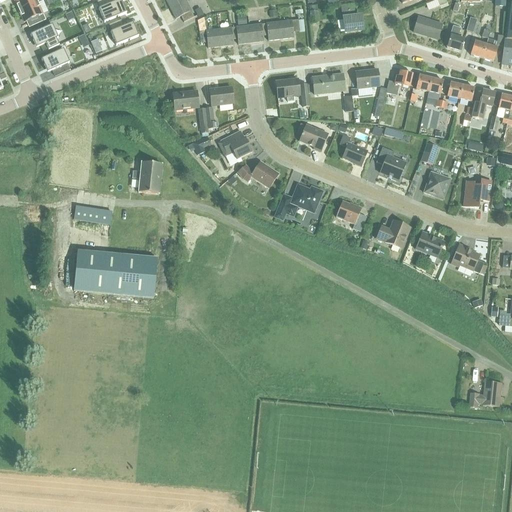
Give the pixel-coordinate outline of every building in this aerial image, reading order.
[(14,0),(19,11),(37,3),(42,1),(42,0),(14,0)] [(102,0),(97,3),(99,9),(98,10),(104,23),(126,14),(123,7),(122,4),(121,0),(118,1),(116,2),(112,4),(110,0),(102,0)] [(185,0),(170,8),(176,19),(181,17),(184,23),(194,17),(185,0)] [(45,21),(37,3),(19,11),(24,23),(26,22),(29,28),(45,21)] [(346,32),(362,30),(361,18),(354,19),(352,5),(342,6),(346,32)] [(311,24),(319,23),(317,11),(309,12),(311,24)] [(71,13),(65,16),(68,21),(74,19),(71,13)] [(246,17),(238,18),(239,25),(247,24),(246,17)] [(204,18),(197,22),(198,27),(199,30),(200,37),(200,44),(207,43),(208,49),(221,48),(219,30),(206,31),(206,28),(205,28),(204,18)] [(418,18),(413,33),(437,41),(442,25),(418,18)] [(473,34),(477,21),(470,19),(466,32),(473,34)] [(121,20),(108,26),(111,32),(110,33),(116,46),(138,37),(135,31),(134,27),(133,24),(130,25),(128,26),(126,26),(124,27),(122,24),(121,20)] [(291,21),(279,23),(281,40),(293,39),(293,32),(299,31),(298,21),(291,22),(291,21)] [(267,25),(264,25),(265,36),(268,35),(269,42),(281,40),(279,23),(267,24),(267,25)] [(91,32),(87,25),(82,27),(85,34),(91,32)] [(261,25),(249,26),(251,44),(263,42),(263,36),(265,36),(264,25),(261,25)] [(30,35),(30,36),(33,42),(36,49),(38,48),(46,44),(48,50),(49,51),(55,48),(57,47),(59,46),(58,43),(56,40),(58,39),(52,26),(30,35)] [(236,28),(234,29),(235,39),(238,39),(239,45),(251,44),(249,26),(236,28)] [(231,28),(219,30),(221,48),(233,46),(233,40),(235,39),(234,29),(231,29),(231,28)] [(461,53),(464,41),(457,39),(460,30),(453,28),(447,49),(461,53)] [(484,30),(482,38),(487,39),(490,32),(484,30)] [(503,48),(504,40),(505,37),(498,37),(497,47),(503,48)] [(486,46),(482,59),(494,63),(498,49),(496,49),(493,48),(495,41),(488,39),(486,46)] [(102,51),(97,40),(91,43),(95,54),(96,54),(102,52),(102,51)] [(511,41),(504,40),(503,48),(501,64),(511,64),(511,41)] [(482,59),(486,46),(475,42),(471,56),(482,59)] [(44,59),(41,60),(44,66),(46,69),(48,73),(50,72),(51,72),(51,71),(57,69),(61,67),(61,68),(63,72),(64,74),(70,71),(69,68),(67,64),(69,63),(66,58),(63,50),(58,53),(56,54),(47,57),(44,59)] [(356,74),(358,89),(379,87),(377,71),(356,74)] [(388,82),(386,90),(385,94),(397,97),(399,87),(409,89),(412,75),(400,72),(399,78),(396,77),(394,84),(388,82)] [(314,95),(345,92),(343,75),(312,79),(314,95)] [(428,93),(431,79),(419,77),(416,90),(428,93)] [(443,82),(431,79),(428,93),(440,96),(443,82)] [(297,81),(276,84),(278,99),(287,98),(287,103),(294,102),(293,97),(299,96),(297,81)] [(459,100),(462,86),(450,84),(447,97),(459,100)] [(303,108),(309,108),(306,85),(300,86),(303,108)] [(474,89),(462,86),(459,100),(471,103),(474,89)] [(380,88),(376,107),(382,108),(385,94),(386,90),(383,89),(380,88)] [(209,91),(211,107),(233,104),(231,89),(209,91)] [(475,104),(473,109),(472,116),(471,118),(482,121),(485,106),(492,108),(495,94),(483,91),(480,105),(475,104)] [(175,111),(198,108),(196,93),(173,95),(175,111)] [(507,125),(511,102),(511,97),(501,96),(498,109),(504,111),(503,117),(502,123),(507,125)] [(344,98),(345,113),(353,112),(352,97),(344,98)] [(376,107),(374,116),(380,118),(382,108),(376,107)] [(205,110),(208,130),(218,129),(217,123),(213,124),(212,109),(205,110)] [(208,130),(205,110),(198,111),(201,135),(208,134),(207,130),(208,130)] [(469,128),(471,118),(465,116),(462,127),(469,128)] [(492,117),(489,131),(496,132),(499,119),(492,117)] [(340,125),(338,131),(344,133),(346,127),(340,125)] [(301,126),(298,134),(302,135),(299,142),(314,148),(313,150),(321,153),(328,135),(306,126),(305,127),(301,126)] [(384,136),(392,138),(394,132),(385,129),(384,136)] [(240,132),(220,142),(227,156),(233,154),(236,161),(252,153),(244,139),(240,132)] [(368,152),(349,144),(351,139),(343,136),(339,145),(346,148),(342,159),(355,165),(354,165),(361,168),(368,152)] [(204,149),(211,146),(207,137),(192,144),(197,156),(206,153),(204,149)] [(468,144),(467,150),(474,152),(481,153),(482,147),(475,145),(468,144)] [(438,149),(427,145),(421,163),(432,167),(436,156),(438,149)] [(382,148),(376,163),(382,166),(379,174),(391,178),(391,180),(398,183),(405,166),(396,162),(395,163),(392,158),(394,153),(382,148)] [(503,155),(501,164),(504,165),(511,166),(511,157),(506,156),(503,155)] [(487,159),(486,166),(494,167),(495,159),(487,159)] [(452,173),(455,162),(449,160),(446,172),(452,173)] [(246,166),(237,173),(243,180),(247,183),(251,178),(268,190),(278,175),(260,163),(253,173),(250,172),(246,166)] [(132,179),(140,180),(138,193),(159,195),(162,165),(141,164),(140,173),(133,172),(132,179)] [(430,173),(423,194),(433,197),(434,196),(444,199),(446,192),(447,192),(450,182),(442,179),(443,178),(430,173)] [(232,177),(227,181),(231,186),(236,181),(232,177)] [(466,183),(463,208),(478,209),(479,201),(489,202),(491,182),(481,181),(480,187),(474,186),(474,184),(466,183)] [(279,207),(275,218),(282,221),(285,214),(293,217),(296,211),(297,207),(299,210),(303,212),(306,211),(314,214),(315,210),(322,193),(316,190),(315,193),(298,186),(292,200),(284,197),(280,205),(279,207)] [(354,207),(342,202),(336,218),(354,225),(352,230),(360,233),(367,218),(359,215),(361,209),(355,206),(354,207)] [(110,226),(112,213),(75,208),(73,220),(110,226)] [(381,228),(376,240),(400,250),(409,229),(394,223),(390,232),(381,228)] [(355,233),(352,241),(357,243),(361,236),(355,233)] [(422,234),(416,250),(437,259),(444,244),(429,238),(430,237),(422,234)] [(473,272),(479,275),(484,264),(477,261),(479,256),(465,250),(466,249),(459,246),(451,265),(458,268),(459,266),(473,272)] [(153,299),(157,259),(77,252),(74,292),(153,299)] [(506,313),(501,312),(499,326),(506,327),(505,333),(511,333),(511,306),(511,316),(505,315),(506,313)] [(502,409),(503,399),(501,398),(502,385),(485,383),(484,397),(480,396),(480,395),(471,394),(470,408),(478,409),(479,405),(483,405),(483,407),(502,409)]
